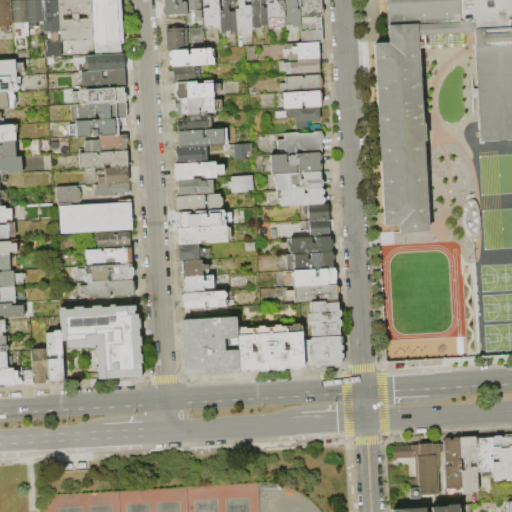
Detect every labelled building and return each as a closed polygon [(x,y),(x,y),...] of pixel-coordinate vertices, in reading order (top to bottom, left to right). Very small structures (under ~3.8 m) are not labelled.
[(0,0),(12,0),(12,1),(13,22),(11,22),(11,27),(7,27),(7,30),(5,30),(5,32),(1,32),(1,28),(0,28),(0,0)] [(26,1),(42,0),(44,23),(37,23),(37,27),(29,27),(29,24),(28,24),(26,1)] [(59,0),(62,43),(62,58),(46,59),(46,54),(48,54),(47,42),(51,42),(51,33),(44,33),(44,23),(42,0),(59,0)] [(90,0),(93,41),(62,43),(59,0),(90,0)] [(94,44),(93,44),(93,41),(90,0),(120,0),(122,43),(120,43),(94,44)] [(187,0),(188,12),(188,15),(165,16),(165,15),(163,14),(163,9),(165,7),(164,0),(187,0)] [(200,0),(202,21),(194,22),(194,11),(188,12),(187,0),(200,0)] [(204,26),(202,0),(218,0),(220,26),(218,28),(214,28),(213,26),(204,26)] [(235,0),(237,31),(237,33),(221,34),(220,26),(218,0),(235,0)] [(250,0),(252,27),(252,30),(237,31),(235,0),(250,0)] [(266,0),(268,26),(261,26),(262,29),(254,29),(253,27),(252,27),(250,0),(266,0)] [(283,0),(285,25),(278,26),(278,28),(269,28),(268,26),(266,0),(283,0)] [(299,0),(301,27),(292,27),(292,25),(285,25),(283,0),(299,0)] [(319,43),(302,44),(301,27),(299,0),(320,0),(321,9),(323,10),(323,14),(322,15),(324,43),(319,43)] [(429,232),(400,234),(399,225),(384,226),(373,44),(388,43),(385,0),(511,0),(511,140),(504,141),(502,141),(480,142),(474,33),(426,36),(426,47),(419,48),(429,232)] [(13,22),(12,1),(26,1),(28,24),(23,24),(23,29),(16,30),(16,24),(13,24),(13,22)] [(189,28),(203,27),(204,49),(190,50),(189,28)] [(166,29),(183,28),(183,29),(188,29),(189,49),(185,49),(185,50),(168,51),(166,29)] [(95,53),(94,44),(120,43),(120,52),(95,53)] [(290,61),(289,56),(285,56),(285,50),(287,50),(286,45),(302,44),(319,43),(320,59),(290,61)] [(173,67),(170,65),(170,61),(172,59),(169,58),(169,54),(171,51),(190,50),(204,49),(211,49),(212,57),(214,59),(214,65),(195,66),(173,67)] [(98,56),(124,54),(125,70),(99,71),(98,56)] [(321,73),(287,75),(287,73),(280,74),(279,62),(284,62),(285,63),(290,63),(290,61),(320,59),(321,73)] [(0,61),(15,61),(16,77),(0,77),(0,61)] [(196,82),(176,83),(174,84),(173,67),(195,66),(195,68),(200,68),(201,80),(196,80),(196,82)] [(125,70),(126,88),(87,90),(86,89),(83,89),(82,72),(99,71),(125,70)] [(320,91),(287,93),(286,77),(321,75),(321,76),(323,78),(323,81),(323,85),(323,88),(322,90),(322,91),(320,91)] [(0,77),(16,77),(17,93),(13,93),(0,93),(0,77)] [(213,97),(177,100),(177,97),(176,97),(176,96),(175,95),(175,92),(176,91),(177,89),(176,83),(196,82),(196,85),(213,84),(213,85),(220,84),(221,89),(213,90),(213,97)] [(56,92),(71,91),(72,106),(57,107),(56,92)] [(283,93),(287,93),(320,91),(320,93),(322,94),(323,105),(321,106),(321,107),(284,109),(283,93)] [(0,109),(0,93),(13,93),(13,95),(15,94),(15,96),(15,99),(15,100),(14,100),(14,109),(0,109)] [(187,116),(178,116),(177,109),(175,109),(175,101),(177,100),(213,97),(214,114),(207,114),(201,115),(201,108),(199,108),(199,115),(187,116)] [(119,120),(100,121),(100,114),(96,114),(96,121),(79,122),(78,105),(126,103),(126,104),(127,104),(128,118),(127,118),(127,119),(119,120)] [(296,122),(296,118),(287,119),(287,118),(277,119),(276,112),(287,112),(287,110),(320,108),(321,121),(307,122),(296,122)] [(178,131),(177,124),(182,124),(182,119),(187,119),(187,116),(199,115),(201,115),(207,114),(207,116),(211,116),(212,129),(178,131)] [(100,137),(77,138),(76,122),(79,122),(96,121),(100,121),(119,120),(119,136),(100,137)] [(300,133),(297,133),(296,122),(307,122),(308,133),(300,133)] [(0,126),(14,126),(14,132),(16,132),(17,141),(15,141),(0,141),(0,126)] [(178,132),(227,129),(228,145),(179,148),(178,132)] [(320,153),(286,155),(286,150),(278,151),(278,141),(285,140),(285,134),(297,133),(300,133),(300,134),(314,134),(314,132),(322,132),(323,134),(324,135),(324,141),(322,142),(323,153),(320,153)] [(128,151),(85,154),(84,141),(100,140),(100,137),(119,136),(128,135),(129,143),(127,144),(128,151)] [(0,141),(15,141),(16,158),(0,158),(0,141)] [(234,145),(251,144),(252,152),(246,153),(247,160),(235,161),(234,145)] [(176,149),(207,147),(208,162),(177,164),(176,149)] [(128,167),(111,168),(111,165),(104,166),(105,169),(81,170),(80,154),(85,154),(128,151),(128,167)] [(321,171),(276,174),(272,174),(271,156),(286,155),(320,153),(320,154),(322,155),(322,160),(320,161),(320,164),(322,165),(323,170),(321,171)] [(0,158),(16,158),(22,157),(23,174),(0,174),(0,158)] [(178,181),(176,181),(175,178),(174,176),(174,170),(175,169),(175,165),(216,162),(216,165),(224,165),(224,174),(217,175),(217,178),(205,179),(205,177),(194,177),(194,180),(178,181)] [(129,183),(99,185),(98,177),(106,177),(105,169),(111,168),(128,167),(129,183)] [(281,191),(278,191),(277,183),(275,183),(274,178),(276,175),(276,174),(321,171),(321,179),(322,180),(323,181),(324,183),(324,184),(324,186),(323,187),(322,189),(281,191)] [(231,177),(253,176),(254,190),(249,191),(249,193),(232,194),(232,189),(229,189),(228,182),(232,182),(231,177)] [(179,195),(178,181),(194,180),(201,179),(201,181),(213,181),(214,193),(179,195)] [(95,185),(99,185),(129,183),(130,193),(112,194),(112,196),(98,197),(98,191),(96,191),(95,185)] [(56,188),(78,187),(78,189),(80,189),(81,203),(57,204),(56,188)] [(308,206),(282,208),(282,206),(280,205),(279,197),(282,197),(281,191),(322,189),(323,189),(323,190),(324,191),(325,194),(323,196),(323,197),(325,198),(325,203),(323,204),(324,205),(308,206)] [(177,197),(205,195),(205,202),(207,202),(207,196),(208,195),(221,194),(221,197),(223,199),(224,206),(222,208),(222,210),(209,211),(208,210),(208,205),(206,206),(206,211),(179,213),(178,210),(177,208),(177,202),(177,201),(177,197)] [(59,207),(131,203),(133,231),(61,235),(59,207)] [(309,221),(308,206),(324,205),(329,205),(330,220),(309,221)] [(0,208),(5,207),(6,210),(12,209),(13,223),(6,223),(0,223),(0,208)] [(206,211),(207,211),(208,214),(205,215),(206,224),(200,224),(201,228),(180,229),(179,213),(206,211)] [(331,236),(310,238),(309,221),(330,220),(333,220),(334,227),(330,227),(331,236)] [(0,226),(7,226),(6,223),(13,223),(15,223),(16,238),(10,238),(10,239),(0,239),(0,226)] [(199,244),(179,246),(178,229),(180,229),(201,228),(227,226),(228,243),(199,244)] [(98,234),(130,232),(130,236),(134,236),(134,240),(130,241),(131,248),(99,249),(98,234)] [(291,239),(310,238),(331,236),(331,240),(333,240),(333,249),(331,250),(332,253),(292,255),(292,253),(290,253),(289,246),(292,246),(291,239)] [(0,242),(11,242),(11,244),(17,244),(18,253),(10,253),(10,256),(0,256),(0,242)] [(183,262),(180,262),(179,246),(199,244),(199,250),(203,249),(204,257),(200,258),(200,261),(183,262)] [(132,265),(88,267),(87,260),(86,260),(86,251),(131,248),(132,265)] [(286,255),(292,255),(332,253),(333,252),(333,254),(335,256),(335,260),(333,261),(334,269),(287,272),(286,255)] [(0,256),(10,256),(11,271),(0,271),(0,256)] [(185,278),(184,278),(183,262),(200,261),(202,260),(202,266),(209,265),(209,270),(203,271),(203,276),(185,278)] [(88,283),(87,283),(87,268),(88,267),(132,265),(132,268),(134,269),(135,275),(133,277),(133,281),(132,281),(88,283)] [(294,288),(294,285),(287,285),(286,272),(287,272),(334,269),(335,269),(335,271),(336,272),(337,280),(335,281),(336,285),(294,288)] [(0,271),(11,271),(14,271),(15,288),(0,288),(0,271)] [(185,278),(203,276),(204,281),(207,281),(206,276),(214,276),(214,286),(204,287),(204,293),(186,294),(185,278)] [(89,300),(88,283),(132,281),(132,282),(134,282),(135,295),(133,295),(133,297),(89,300)] [(310,303),(295,304),(295,298),(287,298),(287,291),(295,291),(294,288),(336,285),(337,285),(337,286),(340,288),(340,292),(337,294),(338,301),(325,302),(310,303)] [(0,288),(15,288),(16,304),(12,304),(0,304),(0,288)] [(185,310),(185,302),(184,301),(183,300),(183,299),(183,297),(183,296),(184,295),(184,294),(186,294),(204,293),(225,291),(225,292),(226,293),(226,294),(227,295),(227,296),(227,297),(226,298),(225,299),(226,308),(185,310)] [(340,337),(313,339),(310,303),(325,302),(325,304),(338,303),(339,311),(341,312),(341,317),(339,318),(339,320),(341,321),(342,326),(340,327),(340,337)] [(0,304),(12,304),(12,307),(24,306),(25,318),(5,319),(4,316),(0,316),(0,304)] [(60,309),(115,305),(115,307),(136,306),(136,311),(135,311),(135,315),(138,315),(139,319),(140,319),(141,329),(139,329),(140,337),(141,337),(142,346),(140,347),(141,355),(142,355),(143,364),(141,364),(142,380),(137,380),(137,378),(99,380),(98,372),(96,372),(96,367),(98,367),(97,357),(96,357),(95,348),(97,348),(97,346),(91,346),(91,344),(86,345),(86,347),(79,347),(79,349),(75,349),(75,348),(67,348),(67,341),(62,342),(62,331),(60,309)] [(181,320),(236,317),(237,330),(238,339),(225,339),(226,351),(238,350),(240,372),(240,373),(185,377),(181,320)] [(305,368),(301,368),(300,370),(293,371),(291,369),(288,369),(285,369),(283,372),(277,372),(275,370),(272,370),(269,370),(268,372),(261,373),(259,371),(256,371),(253,371),(252,373),(245,373),(243,372),(240,372),(238,350),(238,339),(237,330),(240,330),(240,328),(246,328),(246,329),(252,329),(253,329),(258,328),(258,327),(265,326),(265,328),(270,328),(274,328),(274,326),(281,326),(281,327),(286,327),(293,326),(293,325),(300,324),(300,326),(302,326),(303,339),(305,368)] [(47,349),(46,334),(54,333),(54,332),(62,331),(62,342),(65,382),(63,382),(62,384),(59,384),(58,382),(56,382),(54,385),(51,385),(51,383),(49,383),(49,377),(47,349)] [(0,337),(3,337),(6,337),(7,346),(9,346),(9,350),(7,352),(7,353),(0,353),(0,337)] [(303,339),(313,339),(340,337),(340,346),(343,346),(343,351),(341,352),(341,354),(343,354),(344,359),(341,360),(342,366),(341,366),(340,368),(335,368),(334,366),(320,367),(319,369),(315,370),(314,368),(313,368),(305,368),(303,339)] [(33,371),(32,350),(47,349),(49,377),(46,377),(46,384),(35,385),(34,378),(33,378),(33,371)] [(0,353),(7,353),(8,369),(0,369),(0,353)] [(0,369),(8,369),(14,369),(14,372),(18,372),(19,378),(19,373),(22,373),(22,371),(33,371),(33,378),(34,383),(24,384),(24,386),(6,387),(5,389),(0,389),(0,369)] [(511,479),(502,480),(500,482),(495,482),(494,472),(493,438),(494,437),(501,436),(502,438),(511,437),(511,479)] [(476,439),(477,463),(471,463),(471,467),(477,467),(478,473),(479,492),(472,492),(473,495),(463,495),(463,489),(462,471),(466,471),(465,459),(461,459),(460,440),(460,438),(476,437),(476,439)] [(461,459),(462,471),(463,489),(461,489),(460,491),(456,491),(455,489),(446,489),(445,467),(442,467),(441,444),(444,444),(443,441),(444,441),(445,439),(449,438),(450,440),(453,440),(454,438),(458,438),(459,440),(460,440),(461,459)] [(493,438),(494,472),(478,473),(477,467),(477,463),(476,439),(493,438)] [(441,444),(442,467),(438,467),(440,495),(421,496),(421,499),(411,499),(410,479),(416,479),(415,458),(394,459),(393,446),(419,445),(419,444),(432,443),(433,444),(441,444)]
